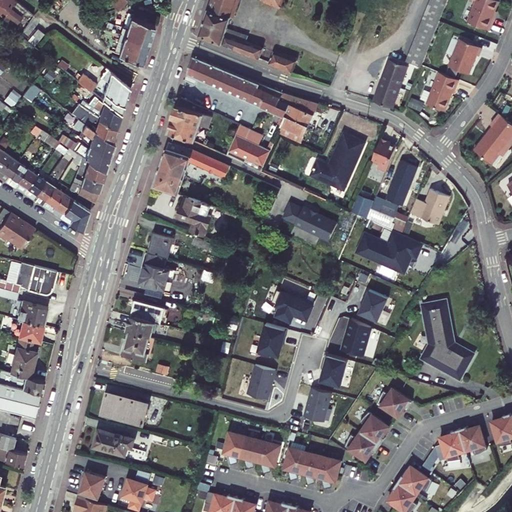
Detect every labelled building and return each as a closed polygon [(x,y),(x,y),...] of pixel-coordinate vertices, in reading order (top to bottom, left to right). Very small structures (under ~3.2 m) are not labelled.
[(0,0),(0,17),(16,30),(32,10),(19,0),(0,0)] [(131,0),(117,0),(115,4),(122,10),(131,0)] [(227,34),(229,27),(238,0),(213,0),(203,34),(262,58),(266,46),(247,40),(227,34)] [(437,0),(432,0),(431,4),(445,10),(448,4),(437,0)] [(494,16),(497,10),(500,0),(477,0),(469,21),(491,30),(496,17),(494,16)] [(445,10),(431,4),(428,11),(443,17),(445,10)] [(428,11),(426,17),(440,23),(443,17),(428,11)] [(158,25),(130,16),(124,34),(152,43),(158,25)] [(440,23),(426,17),(423,23),(438,29),(440,23)] [(438,29),(423,23),(421,29),(436,35),(438,29)] [(227,34),(247,40),(249,33),(229,27),(227,34)] [(40,46),(50,34),(43,29),(33,41),(40,46)] [(436,35),(421,29),(418,35),(433,41),(436,35)] [(152,43),(124,34),(123,39),(128,41),(124,54),(146,61),(152,43)] [(418,35),(416,41),(431,47),(433,41),(418,35)] [(485,46),(462,37),(452,65),(472,73),(480,54),(482,54),(485,46)] [(124,54),(128,41),(123,39),(118,52),(124,54)] [(431,47),(416,41),(413,47),(429,53),(431,47)] [(429,53),(413,47),(411,53),(426,59),(429,53)] [(277,49),(272,62),(295,72),(301,56),(277,49)] [(426,59),(411,53),(409,59),(424,65),(426,59)] [(243,74),(197,55),(189,78),(200,83),(202,78),(284,116),(294,94),(243,74)] [(392,57),(384,78),(403,85),(411,64),(392,57)] [(127,115),(136,88),(112,69),(106,77),(112,82),(106,100),(127,115)] [(462,79),(443,71),(430,102),(449,110),(455,96),(453,96),(455,91),(456,92),(457,92),(462,79)] [(101,85),(87,74),(81,81),(96,92),(101,85)] [(384,78),(377,99),(378,99),(395,106),(403,85),(384,78)] [(278,130),(304,141),(322,103),(294,94),(284,116),(278,130)] [(193,108),(195,102),(183,97),(172,131),(195,139),(200,122),(207,124),(210,114),(193,108)] [(87,105),(104,116),(103,117),(122,130),(126,118),(101,99),(97,105),(91,100),(87,105)] [(0,106),(6,111),(10,105),(4,100),(0,105),(0,106)] [(6,111),(12,116),(17,110),(16,109),(10,105),(6,111)] [(80,108),(77,113),(91,123),(117,143),(122,130),(103,117),(101,124),(80,108)] [(511,120),(503,113),(494,125),(496,126),(477,150),(495,164),(503,154),(506,156),(511,148),(511,120)] [(91,123),(82,136),(94,145),(114,160),(119,144),(117,143),(91,123)] [(261,145),(265,135),(243,126),(239,135),(261,145)] [(51,140),(54,135),(46,129),(42,134),(51,140)] [(314,175),(347,190),(369,142),(347,133),(334,161),(336,162),(334,166),(332,165),(321,160),(314,175)] [(61,146),(64,141),(54,135),(51,140),(50,141),(53,143),(54,141),(61,146)] [(232,166),(197,150),(171,140),(157,184),(182,192),(193,160),(229,178),(232,166)] [(73,147),(71,146),(64,141),(61,146),(60,147),(68,153),(69,152),(73,147)] [(78,145),(74,142),(71,146),(73,147),(81,153),(84,155),(88,149),(80,143),(78,145)] [(390,145),(383,142),(373,165),(380,168),(379,171),(388,175),(398,150),(389,147),(390,145)] [(114,160),(94,145),(88,158),(110,172),(114,160)] [(79,157),(81,153),(73,147),(69,152),(78,157),(79,157)] [(23,163),(7,152),(0,161),(0,174),(10,181),(23,163)] [(86,162),(88,157),(84,155),(81,153),(79,157),(86,162)] [(88,157),(86,162),(81,173),(106,181),(110,172),(88,158),(88,157)] [(19,187),(32,169),(23,163),(10,181),(19,187)] [(404,164),(389,201),(379,197),(369,221),(387,225),(395,204),(405,208),(420,171),(404,164)] [(19,187),(29,193),(41,175),(32,169),(19,187)] [(81,173),(77,182),(85,185),(103,191),(106,181),(81,173)] [(38,199),(50,181),(41,175),(29,193),(38,199)] [(50,181),(38,199),(47,204),(59,187),(50,181)] [(421,196),(429,199),(435,186),(426,182),(421,196)] [(85,185),(83,190),(84,190),(82,197),(99,202),(103,191),(85,185)] [(443,222),(454,194),(435,186),(429,199),(421,196),(415,211),(443,222)] [(68,193),(59,187),(47,204),(56,210),(68,193)] [(77,199),(68,193),(56,210),(65,216),(77,199)] [(209,233),(218,207),(193,197),(192,199),(188,197),(182,214),(198,220),(195,227),(209,233)] [(77,199),(65,216),(88,231),(94,210),(77,199)] [(359,201),(354,215),(369,221),(374,207),(359,201)] [(290,205),(284,219),(296,224),(295,226),(321,237),(321,235),(331,239),(337,224),(303,209),(302,210),(290,205)] [(13,211),(6,207),(0,215),(0,219),(6,223),(13,211)] [(13,211),(6,223),(0,232),(0,233),(9,240),(10,238),(22,246),(26,245),(36,230),(38,227),(28,221),(27,223),(21,219),(22,217),(13,211)] [(151,252),(170,257),(172,258),(178,235),(157,230),(151,252)] [(416,257),(422,244),(395,232),(389,245),(365,234),(357,251),(403,272),(411,255),(416,257)] [(211,250),(214,244),(198,237),(195,243),(211,250)] [(168,267),(170,257),(151,252),(143,282),(167,289),(173,268),(168,267)] [(55,286),(60,269),(29,261),(23,282),(3,277),(1,285),(21,290),(21,291),(23,285),(48,291),(52,290),(53,287),(55,286)] [(264,301),(272,304),(269,310),(282,315),(283,311),(301,318),(308,299),(271,284),(264,301)] [(0,294),(18,299),(21,290),(1,285),(0,285),(0,294)] [(366,298),(359,314),(379,322),(388,298),(367,289),(364,297),(366,298)] [(27,298),(22,316),(26,317),(46,323),(51,305),(27,298)] [(139,299),(135,315),(157,321),(162,322),(164,323),(168,306),(139,299)] [(425,305),(433,344),(425,358),(463,379),(477,354),(456,343),(449,300),(425,305)] [(135,331),(154,336),(157,321),(135,315),(131,330),(135,331)] [(26,317),(22,334),(23,334),(36,338),(42,339),(46,323),(26,317)] [(364,356),(371,327),(351,318),(346,339),(344,339),(342,350),(364,356)] [(158,337),(162,322),(157,321),(154,336),(158,337)] [(287,329),(266,323),(258,354),(271,358),(272,354),(279,356),(284,337),(285,338),(287,329)] [(152,352),(150,351),(154,336),(135,331),(133,339),(129,338),(125,353),(150,360),(152,352)] [(36,338),(23,334),(14,370),(36,376),(38,368),(35,368),(39,350),(34,348),(36,338)] [(348,359),(326,354),(324,362),(326,363),(322,381),(341,386),(348,359)] [(277,370),(256,365),(249,394),(270,399),(277,370)] [(0,366),(0,379),(45,391),(48,379),(36,376),(14,370),(0,366)] [(0,379),(0,405),(39,415),(45,391),(0,379)] [(310,397),(308,403),(309,403),(305,416),(325,421),(332,392),(313,387),(310,397)] [(408,411),(415,400),(396,388),(392,394),(386,390),(385,393),(383,396),(381,399),(380,402),(402,417),(406,410),(408,411)] [(146,425),(151,404),(110,393),(104,415),(146,425)] [(364,430),(384,443),(388,436),(386,435),(393,424),(372,410),(369,412),(367,415),(365,417),(363,420),(369,424),(364,430)] [(511,411),(508,413),(509,415),(497,419),(505,443),(508,443),(511,443),(511,442),(511,411)] [(471,424),(463,427),(470,449),(477,447),(479,453),(482,452),(485,451),(488,449),(491,448),(484,423),(472,427),(471,424)] [(470,449),(463,427),(455,429),(456,431),(444,435),(451,460),(454,459),(457,459),(458,459),(461,458),(462,458),(464,457),(462,451),(470,449)] [(244,454),(250,433),(233,429),(228,449),(230,450),(237,448),(238,452),(244,454)] [(131,446),(135,447),(137,440),(101,430),(96,447),(129,455),(131,446)] [(379,450),(384,443),(364,430),(360,436),(355,433),(353,436),(351,439),(350,442),(349,444),(370,459),(377,449),(379,450)] [(0,443),(14,447),(17,436),(0,431),(0,443)] [(267,438),(250,433),(244,454),(247,454),(254,453),(255,456),(255,457),(261,458),(267,438)] [(284,442),(267,438),(261,458),(264,459),(264,458),(271,457),(272,460),(272,461),(278,463),(284,442)] [(28,451),(14,447),(0,443),(0,457),(25,464),(28,451)] [(305,470),(311,449),(294,445),(288,465),(291,466),(291,465),(298,464),(299,467),(299,468),(305,470)] [(323,474),(328,454),(311,449),(305,470),(308,470),(315,469),(316,472),(323,474)] [(345,458),(328,454),(323,474),(325,475),(325,474),(332,473),(333,476),(333,477),(340,478),(345,458)] [(406,473),(401,480),(421,493),(425,486),(430,490),(432,487),(433,484),(435,482),(436,478),(415,464),(408,474),(406,473)] [(82,491),(102,497),(109,474),(89,468),(87,473),(83,485),(83,486),(82,491)] [(154,472),(141,468),(138,479),(132,477),(126,495),(134,497),(131,507),(142,510),(147,497),(152,499),(158,492),(160,488),(150,485),(154,472)] [(421,493),(401,480),(397,487),(398,488),(392,498),(411,511),(413,511),(415,511),(417,509),(418,508),(419,506),(420,504),(421,503),(416,499),(421,493)] [(109,505),(110,502),(81,493),(80,496),(109,505)] [(235,511),(239,495),(231,493),(231,496),(219,493),(213,511),(235,511)] [(247,498),(239,495),(235,511),(256,511),(259,503),(247,500),(247,498)] [(107,511),(109,505),(80,496),(77,506),(84,508),(82,511),(107,511)] [(291,511),(294,503),(286,501),(285,503),(273,500),(269,511),(291,511)] [(301,505),(294,503),(291,511),(312,511),(313,510),(301,507),(301,505)]
